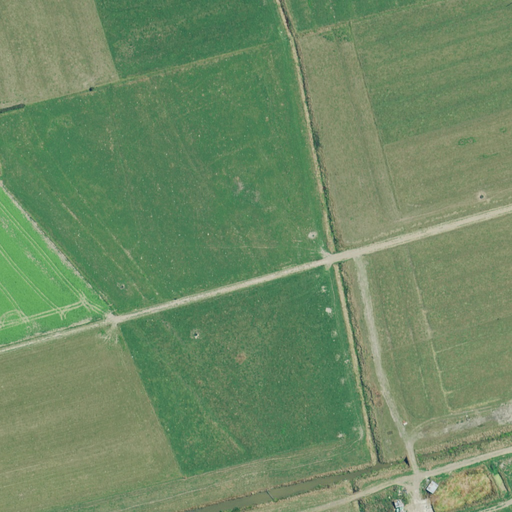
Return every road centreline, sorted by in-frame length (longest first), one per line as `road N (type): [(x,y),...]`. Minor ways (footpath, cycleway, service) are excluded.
road 1 (track): [(0,357),(511,225)]
road 2 (track): [(276,511),(511,448)]
